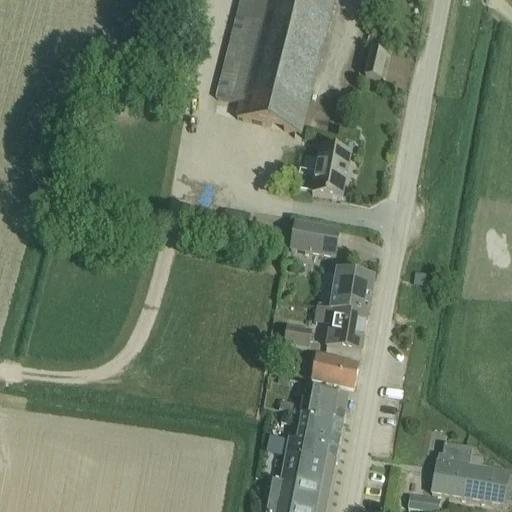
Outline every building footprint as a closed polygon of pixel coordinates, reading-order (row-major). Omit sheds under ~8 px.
[(324,0),(267,0),(238,120),(300,136),(333,2),(324,0)] [(379,82),(385,56),(370,53),(364,79),(379,82)] [(341,201),(350,156),(320,150),(311,196),(341,201)] [(333,260),(336,248),(339,233),(296,225),(291,252),(333,260)] [(366,319),(373,280),(339,274),(333,307),(320,305),(319,311),(366,319)] [(361,353),(366,319),(319,311),(316,326),(328,328),(325,347),(361,353)] [(308,352),(311,334),(286,330),(283,348),(308,352)] [(353,392),(358,366),(318,358),(312,384),(353,392)] [(342,426),(347,399),(327,395),(312,392),(310,402),(302,401),(298,417),(342,426)] [(324,511),(342,426),(298,417),(292,416),(280,485),(270,483),(264,511),(324,511)] [(471,451),(463,450),(443,446),(440,464),(437,463),(431,496),(451,499),(506,509),(507,505),(511,506),(511,484),(507,484),(509,476),(468,469),(471,451)] [(394,495),(395,468),(377,467),(376,495),(394,495)] [(444,511),(446,502),(414,497),(412,508),(432,511),(444,511)]
